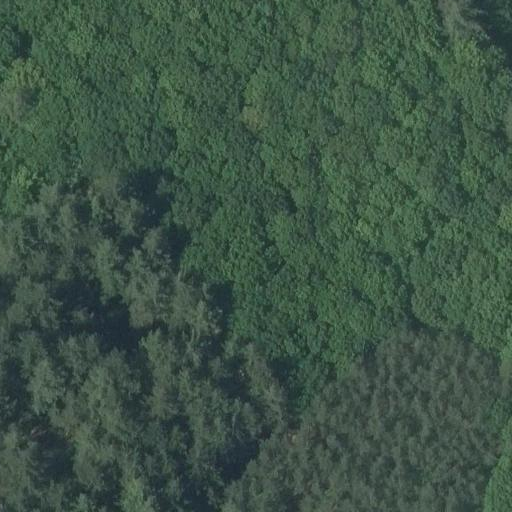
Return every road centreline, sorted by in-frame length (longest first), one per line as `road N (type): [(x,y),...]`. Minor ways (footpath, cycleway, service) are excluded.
road 1 (track): [(212,511),(511,241)]
road 2 (track): [(0,93),(92,0)]
